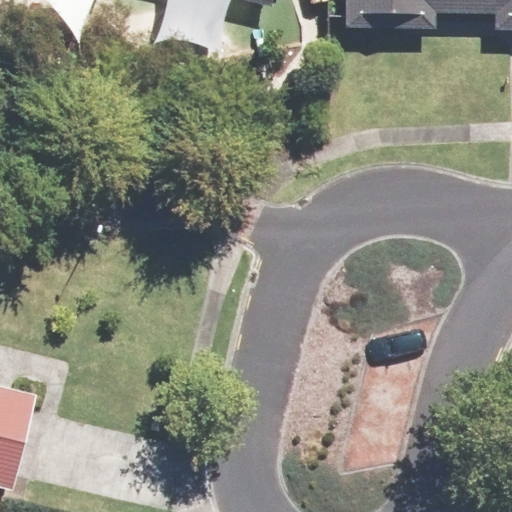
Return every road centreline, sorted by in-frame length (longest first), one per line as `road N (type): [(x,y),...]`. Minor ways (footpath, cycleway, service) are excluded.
road 1 (residential): [(0,172),(54,189),(200,200),(298,245)]
road 2 (residential): [(499,231),(472,341),(408,511)]
road 3 (residential): [(256,511),(240,479),(298,245)]
road 4 (residential): [(298,245),(353,194),(399,193),(499,231)]
